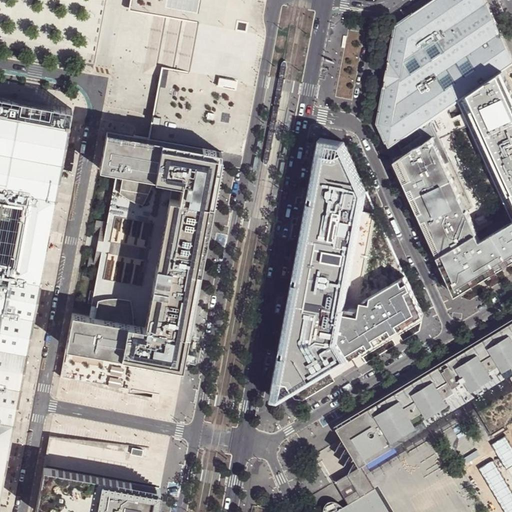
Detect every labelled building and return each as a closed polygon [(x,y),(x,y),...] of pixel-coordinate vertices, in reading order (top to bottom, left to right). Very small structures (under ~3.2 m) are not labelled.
[(156,15),(198,23),(202,0),(132,0),(132,9),(146,12),(151,13),(151,14),(155,15),(156,15)] [(377,123),(388,147),(398,140),(503,70),(511,63),(511,58),(485,0),(432,0),(396,24),(377,123)] [(188,72),(162,66),(156,92),(157,92),(157,94),(160,94),(160,95),(156,113),(157,113),(156,116),(153,115),(152,121),(151,121),(147,138),(168,141),(174,143),(188,72)] [(511,90),(503,70),(398,140),(403,151),(394,157),(402,177),(455,293),(511,260),(511,90)] [(236,80),(219,77),(217,86),(235,89),(236,80)] [(0,96),(0,111),(69,123),(72,109),(0,96)] [(0,503),(57,195),(69,123),(0,111),(0,503)] [(231,115),(223,114),(221,124),(229,125),(231,115)] [(158,256),(145,327),(89,316),(72,313),(65,347),(163,365),(182,369),(189,336),(202,264),(223,152),(174,143),(168,141),(147,138),(143,137),(106,130),(98,168),(116,171),(161,179),(171,182),(158,256)] [(343,141),(321,138),(273,396),(280,397),(351,356),(351,358),(424,316),(411,286),(410,286),(378,215),(363,210),(364,190),(343,141)] [(116,171),(89,316),(145,327),(158,256),(171,182),(161,179),(116,171)] [(511,320),(505,325),(338,424),(339,426),(337,428),(345,442),(360,466),(335,481),(349,506),(344,508),(343,505),(341,503),(340,502),(338,500),(335,500),(333,499),(330,500),(328,500),(326,501),(324,503),(322,506),(321,509),(321,511),(369,511),(353,476),(377,461),(373,454),(400,438),(402,442),(510,377),(511,381),(511,320)] [(62,362),(60,376),(156,399),(163,365),(65,347),(62,362)] [(388,511),(365,474),(371,471),(375,477),(511,394),(511,381),(510,377),(402,442),(400,438),(373,454),(377,461),(353,476),(369,511),(388,511)] [(149,448),(49,436),(46,451),(43,466),(60,469),(141,484),(149,448)] [(141,484),(60,469),(52,511),(155,511),(156,508),(160,488),(141,484)]
